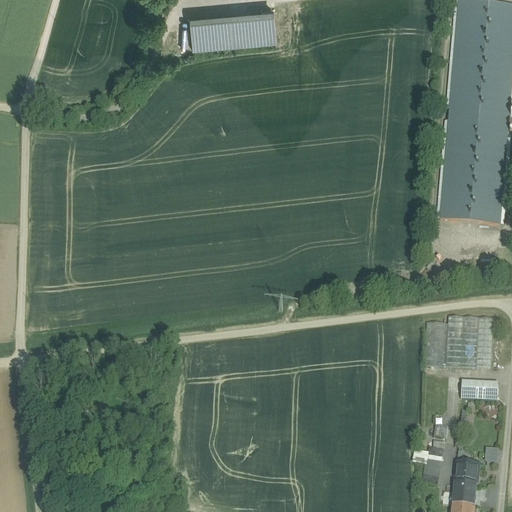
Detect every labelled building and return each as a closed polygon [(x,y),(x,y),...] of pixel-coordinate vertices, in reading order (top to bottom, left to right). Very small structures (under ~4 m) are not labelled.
[(511,85),(511,7),(458,2),(440,222),(500,227),(511,85)] [(274,9),(190,14),(192,49),(277,44),(274,9)] [(493,321),(448,319),(448,326),(426,324),(424,369),(491,372),(493,321)] [(420,324),(395,323),(391,426),(416,427),(420,324)] [(498,384),(462,382),(461,401),(497,403),(498,384)] [(448,429),(435,427),(433,439),(446,441),(448,429)] [(444,452),(429,450),(428,458),(426,457),(425,460),(428,460),(422,483),(437,487),(444,452)] [(485,450),(485,463),(498,463),(499,450),(485,450)] [(478,466),(457,464),(455,484),(454,484),(476,486),(478,466)] [(473,511),(476,486),(454,484),(451,511),(473,511)]
